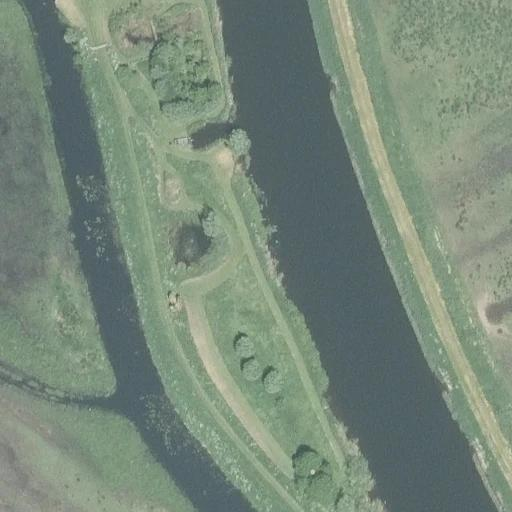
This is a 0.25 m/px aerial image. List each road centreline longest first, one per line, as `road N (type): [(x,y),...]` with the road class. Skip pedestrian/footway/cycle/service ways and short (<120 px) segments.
road 1 (track): [(100,65),(161,333),(197,400),(293,511)]
road 2 (track): [(511,451),(469,395),(378,162),(339,0)]
